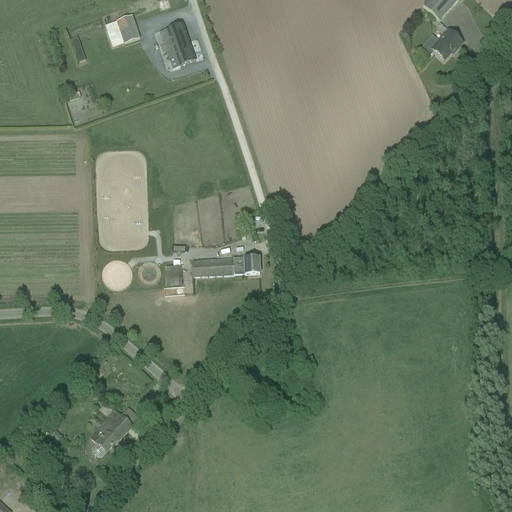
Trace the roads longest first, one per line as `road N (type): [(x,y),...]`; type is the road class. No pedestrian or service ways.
road 1 (track): [(193,0),(276,237),(287,294),(511,276)]
road 2 (unclassified): [(188,403),(511,42)]
road 3 (unclassified): [(188,403),(91,319),(0,315)]
road 4 (unclassified): [(91,511),(188,403)]
